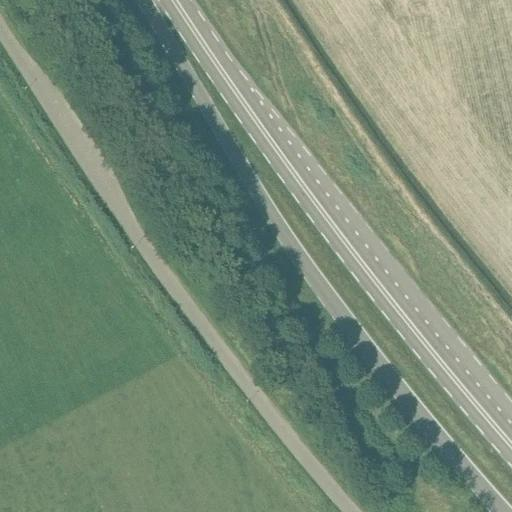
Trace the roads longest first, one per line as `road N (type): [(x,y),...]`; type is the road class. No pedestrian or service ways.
road 1 (primary): [(148,0),(332,302),(500,511)]
road 2 (unclassified): [(349,511),(159,277),(0,19)]
road 3 (primary): [(511,446),(299,182),(174,0)]
